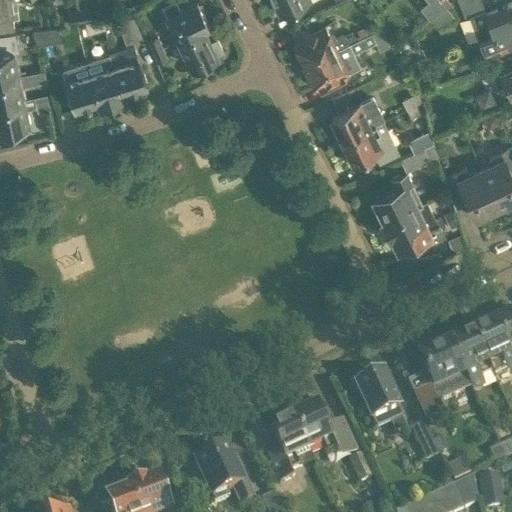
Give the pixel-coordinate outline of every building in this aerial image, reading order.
[(0,0),(0,31),(13,29),(12,15),(10,0),(0,0)] [(178,41),(202,28),(209,25),(197,0),(166,16),(178,41)] [(271,0),(279,16),(310,0),(271,0)] [(373,0),(369,0),(365,3),(371,12),(378,7),(373,0)] [(425,0),(427,1),(419,8),(428,18),(450,2),(447,0),(425,0)] [(506,5),(484,14),(483,11),(484,10),(479,0),(456,0),(464,19),(467,17),(477,40),(481,39),(511,27),(511,1),(506,4),(506,5)] [(52,4),(44,6),(46,15),(54,13),(52,4)] [(89,9),(78,10),(81,23),(84,23),(91,22),(91,21),(89,9)] [(81,23),(78,10),(68,12),(70,25),(81,23)] [(125,44),(142,38),(133,17),(118,22),(125,44)] [(65,25),(34,30),(35,40),(66,35),(65,25)] [(304,66),(361,38),(369,34),(365,26),(356,30),(358,35),(355,36),(352,32),(344,36),(343,35),(332,40),(326,27),(309,35),(306,29),(292,36),(295,42),(293,43),(304,66)] [(511,27),(481,39),(477,40),(483,57),(498,51),(498,52),(511,46),(511,27)] [(202,28),(178,41),(192,70),(204,63),(207,64),(213,61),(213,59),(217,57),(216,56),(223,52),(217,40),(210,43),(202,28)] [(380,28),(369,32),(377,50),(388,45),(380,28)] [(0,79),(17,76),(12,51),(18,50),(14,33),(0,35),(0,79)] [(151,51),(162,48),(157,35),(147,39),(151,51)] [(365,47),(361,38),(304,66),(315,88),(316,87),(319,93),(340,83),(337,77),(347,72),(341,59),(365,47)] [(110,60),(122,95),(144,88),(134,58),(137,57),(133,44),(107,52),(110,60)] [(167,59),(162,48),(151,51),(156,63),(167,59)] [(511,54),(487,66),(490,72),(491,75),(511,65),(511,54)] [(454,63),(457,72),(481,66),(478,56),(454,63)] [(101,70),(87,75),(96,103),(98,107),(123,98),(122,95),(110,60),(99,63),(101,70)] [(487,66),(486,64),(470,70),(474,78),(490,72),(487,66)] [(511,94),(511,65),(491,75),(497,87),(504,84),(509,96),(511,94)] [(96,103),(87,75),(81,77),(78,67),(77,67),(64,71),(66,79),(65,80),(75,110),(96,103)] [(44,71),(35,72),(37,82),(46,80),(44,71)] [(17,76),(0,79),(0,104),(22,100),(22,99),(17,76)] [(46,94),(22,99),(22,100),(0,104),(0,129),(9,128),(10,133),(25,130),(24,125),(27,125),(24,109),(35,107),(37,113),(49,110),(47,102),(46,94)] [(406,110),(416,105),(411,95),(401,100),(406,110)] [(341,141),(381,121),(381,120),(373,124),(370,116),(378,112),(371,97),(329,118),(341,141)] [(416,105),(406,110),(410,119),(420,114),(416,105)] [(381,121),(341,141),(352,164),(374,153),(379,162),(397,153),(381,121)] [(412,152),(434,143),(430,130),(407,141),(412,152)] [(434,143),(412,152),(398,159),(404,171),(405,172),(406,172),(429,161),(428,159),(437,156),(434,143)] [(511,147),(510,144),(487,155),(491,162),(479,167),(498,208),(511,201),(511,147)] [(498,208),(479,167),(467,173),(464,166),(443,176),(454,209),(467,203),(474,219),(498,208)] [(405,172),(404,171),(388,179),(393,188),(371,198),(382,221),(420,202),(406,172),(405,172)] [(420,202),(382,221),(379,222),(387,239),(390,238),(397,251),(430,234),(429,233),(440,228),(436,218),(435,219),(426,200),(421,203),(420,202)] [(442,212),(449,228),(457,224),(450,209),(442,212)] [(465,248),(460,232),(447,239),(453,253),(465,248)] [(494,322),(511,360),(511,311),(510,311),(504,314),(504,317),(494,322)] [(511,371),(511,360),(494,322),(472,332),(494,379),(495,379),(492,374),(509,366),(511,371)] [(472,332),(449,343),(467,381),(471,390),(484,384),(480,377),(490,373),(493,379),(494,379),(472,332)] [(467,381),(449,343),(431,351),(428,349),(422,352),(421,356),(418,357),(426,376),(420,378),(419,377),(418,377),(418,378),(408,382),(411,389),(425,420),(439,414),(441,409),(435,396),(467,381)] [(407,427),(398,410),(399,410),(382,373),(354,387),(371,423),(372,422),(375,430),(391,423),(396,431),(407,427)] [(316,405),(292,417),(307,450),(322,443),(327,454),(335,450),(347,455),(356,451),(341,420),(326,427),(316,405)] [(307,450),(292,417),(268,428),(281,456),(269,462),(279,483),(292,477),(289,471),(298,467),(299,469),(313,462),(307,450)] [(438,456),(423,423),(410,429),(425,462),(438,456)] [(499,446),(505,459),(511,455),(511,447),(509,441),(499,446)] [(505,459),(499,446),(488,451),(494,464),(505,459)] [(253,498),(238,465),(233,467),(224,447),(193,462),(211,500),(233,490),(240,504),(253,498)] [(362,454),(348,460),(359,484),(373,477),(362,454)] [(451,473),(466,467),(461,455),(446,461),(451,473)] [(479,476),(482,497),(495,496),(492,474),(479,476)] [(464,509),(477,502),(473,475),(452,485),(464,509)] [(130,485),(140,511),(179,511),(177,507),(170,510),(158,477),(145,482),(144,480),(130,485)] [(140,511),(130,485),(127,486),(128,488),(105,497),(110,511),(140,511)] [(451,511),(456,511),(464,509),(452,485),(441,490),(451,511)] [(437,511),(451,511),(441,490),(430,495),(437,511)] [(273,493),(261,499),(266,511),(281,511),(282,511),(273,493)] [(423,511),(437,511),(430,495),(418,501),(423,511)] [(423,511),(418,501),(407,506),(409,511),(423,511)]
